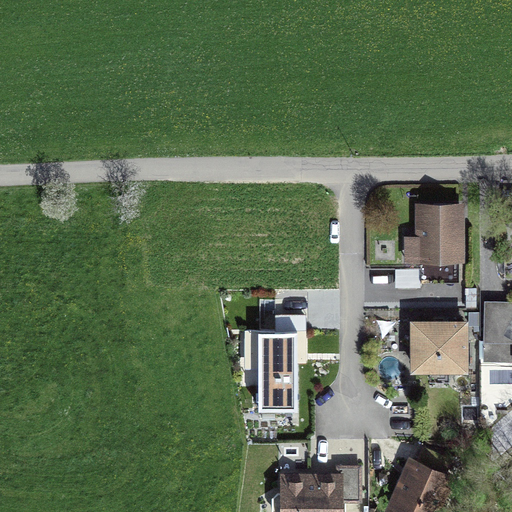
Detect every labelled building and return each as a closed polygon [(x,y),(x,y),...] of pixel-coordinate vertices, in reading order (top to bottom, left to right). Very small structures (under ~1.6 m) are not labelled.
[(417,259),(459,258),(459,207),(417,207),(417,259)] [(463,369),(463,323),(412,323),(412,369),(431,369),(434,371),(438,371),(442,370),(445,369),(463,369)] [(300,331),(261,331),(259,410),(299,411),(299,359),(300,331)] [(398,511),(431,511),(446,479),(410,464),(403,479),(397,483),(398,491),(391,509),(398,511)] [(337,482),(305,482),(305,478),(282,479),(283,494),(276,494),(272,499),(272,511),(337,511),(338,501),(358,501),(358,467),(337,467),(337,482)]
